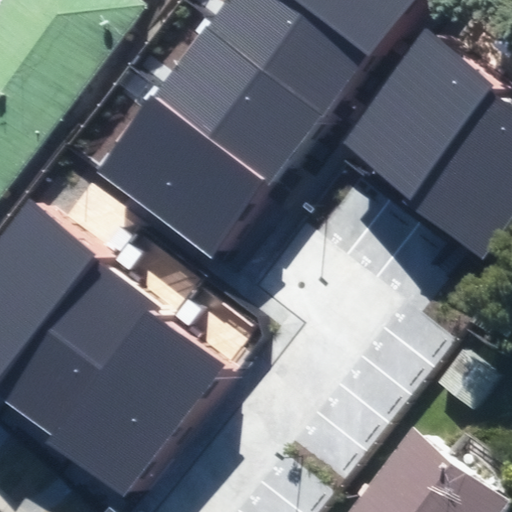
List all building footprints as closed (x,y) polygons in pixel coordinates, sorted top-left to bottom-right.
[(0,0),(0,209),(158,12),(148,4),(151,0),(0,0)] [(369,56),(292,0),(231,0),(208,33),(325,117),(369,56)] [(408,0),(292,0),(369,55),(408,0)] [(500,81),(427,29),(345,142),(417,194),(491,93),(500,81)] [(325,117),(208,33),(159,101),(266,178),(276,185),(325,117)] [(511,218),(511,107),(491,93),(417,194),(410,204),(484,258),(511,218)] [(211,253),(266,178),(159,101),(154,97),(99,172),(211,253)] [(92,245),(30,200),(0,241),(0,371),(86,254),(92,245)] [(86,254),(0,371),(0,389),(62,434),(149,315),(156,305),(86,254)] [(328,511),(430,385),(298,280),(235,358),(307,416),(264,470),(317,511),(328,511)] [(219,365),(149,315),(62,434),(53,446),(123,496),(219,365)] [(458,378),(492,406),(511,383),(511,367),(486,345),(458,378)] [(489,511),(501,498),(414,428),(346,511),(489,511)] [(286,511),(244,474),(210,511),(286,511)]
